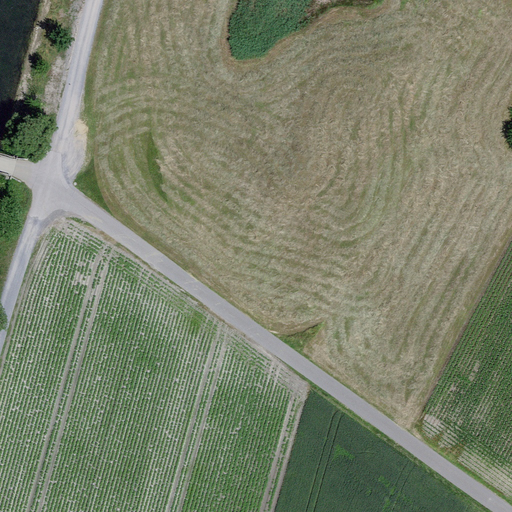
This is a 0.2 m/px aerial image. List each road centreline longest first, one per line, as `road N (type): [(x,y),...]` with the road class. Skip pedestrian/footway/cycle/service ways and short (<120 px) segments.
road 1 (track): [(505,511),(47,184)]
road 2 (track): [(47,184),(95,0)]
road 3 (track): [(0,354),(47,184)]
